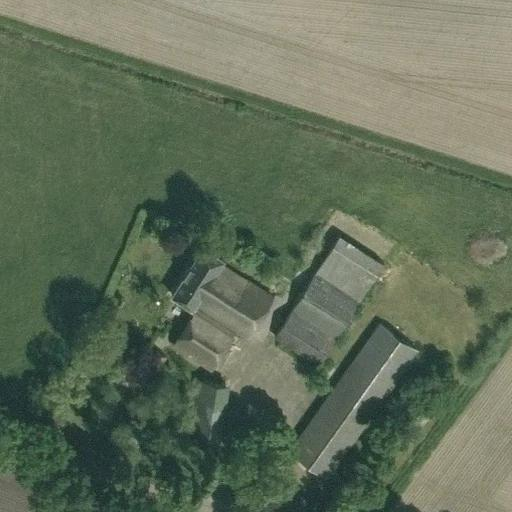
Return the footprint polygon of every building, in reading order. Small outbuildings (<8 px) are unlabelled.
[(318,363),(384,262),(340,233),(274,335),(318,363)] [(247,334),(272,295),(220,261),(223,256),(202,243),(170,292),(191,306),(194,300),(247,334)] [(212,367),(235,332),(196,307),(173,342),(212,367)] [(416,347),(379,321),(290,449),(327,475),(416,347)] [(165,354),(156,349),(149,361),(157,367),(165,354)] [(227,382),(198,377),(189,433),(218,438),(227,382)]
